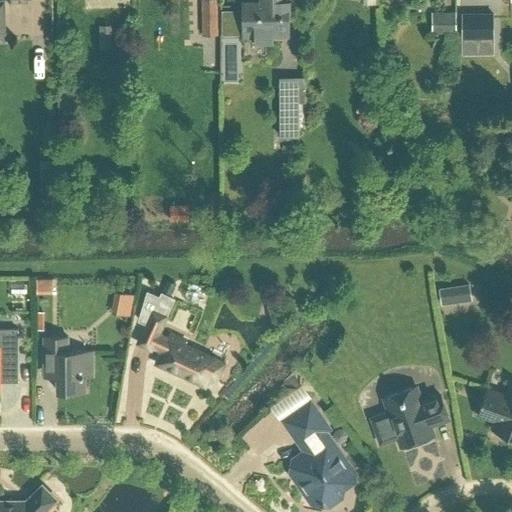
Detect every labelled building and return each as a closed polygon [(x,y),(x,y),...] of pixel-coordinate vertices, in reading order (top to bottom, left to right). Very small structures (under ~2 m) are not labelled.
[(201,0),(201,35),(217,35),(216,0),(201,0)] [(285,0),(241,0),(242,36),(253,36),(253,41),(273,41),(272,36),(289,36),(289,10),(285,10),(285,0)] [(432,33),(456,33),(455,13),(431,13),(432,33)] [(458,16),(460,53),(493,51),(491,14),(458,16)] [(99,25),(99,48),(111,48),(111,25),(99,25)] [(219,35),(219,81),(238,82),(238,35),(219,35)] [(279,77),(280,137),(298,137),(298,77),(279,77)] [(40,159),(41,193),(57,193),(56,159),(40,159)] [(35,202),(35,221),(58,221),(59,203),(35,202)] [(469,298),(467,283),(437,286),(439,302),(469,298)] [(128,314),(132,293),(118,290),(113,311),(128,314)] [(150,348),(166,315),(174,297),(160,291),(159,295),(146,290),(137,320),(146,324),(138,342),(150,348)] [(0,360),(18,360),(18,328),(0,328),(0,360)] [(158,363),(203,384),(205,385),(205,383),(208,376),(216,379),(223,362),(216,359),(184,344),(185,340),(170,333),(157,361),(156,361),(155,363),(157,363),(158,363)] [(57,365),(57,390),(85,390),(85,376),(93,376),(93,350),(68,350),(68,336),(44,336),(44,365),(57,365)] [(511,385),(508,384),(505,394),(486,387),(477,414),(496,420),(492,430),(511,436),(511,385)] [(416,386),(384,397),(389,411),(372,417),(380,442),(397,436),(401,445),(433,434),(429,424),(448,418),(439,393),(421,400),(416,386)] [(341,454),(325,431),(329,427),(310,400),(282,419),(304,451),(293,458),(291,472),(295,477),(297,476),(300,481),(303,481),(303,484),(313,485),(321,497),(320,502),(329,504),(339,496),(340,492),(338,489),(352,480),(353,473),(343,460),(340,459),(341,454)] [(0,511),(42,511),(56,499),(42,484),(26,500),(0,499),(0,511)]
